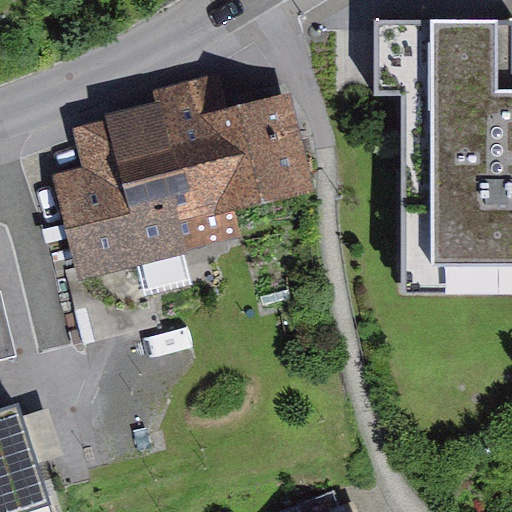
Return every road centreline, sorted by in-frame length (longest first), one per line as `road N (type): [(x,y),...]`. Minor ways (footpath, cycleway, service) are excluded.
road 1 (residential): [(279,0),(332,220),(349,356),(393,486),(423,511)]
road 2 (tertiary): [(0,119),(133,64),(240,0)]
